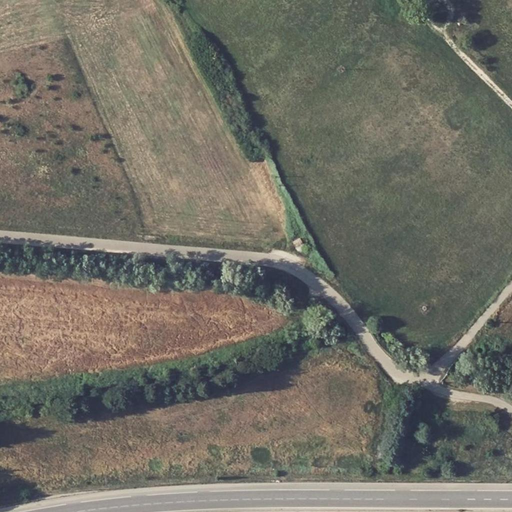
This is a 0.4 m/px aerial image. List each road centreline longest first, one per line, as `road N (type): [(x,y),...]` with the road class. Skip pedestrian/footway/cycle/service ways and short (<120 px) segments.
road 1 (unclassified): [(0,236),(273,261),(329,294),(388,364),(423,385),(511,280)]
road 2 (trunk): [(511,498),(277,496),(83,511)]
